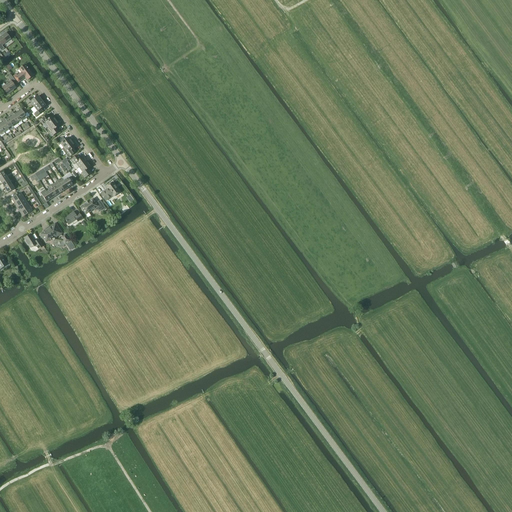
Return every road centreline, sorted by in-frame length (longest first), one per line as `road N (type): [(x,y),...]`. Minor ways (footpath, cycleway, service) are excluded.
road 1 (tertiary): [(383,511),(122,162)]
road 2 (track): [(90,119),(197,48),(167,0)]
road 3 (tertiary): [(122,162),(14,16)]
road 4 (residential): [(0,109),(39,85),(106,175)]
road 5 (track): [(0,489),(107,447),(121,434)]
